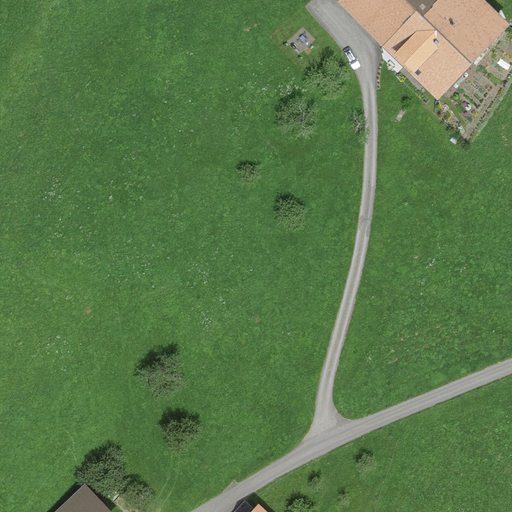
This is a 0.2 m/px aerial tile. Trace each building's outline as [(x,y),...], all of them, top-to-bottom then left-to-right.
[(342,0),(339,4),(385,52),(418,20),(399,0),(342,0)] [(399,0),(418,20),(438,0),(399,0)] [(476,1),(474,0),(438,0),(418,20),(470,71),(508,31),(476,1)] [(438,105),(470,71),(418,20),(385,52),(438,105)] [(59,511),(103,511),(83,490),(59,511)]
